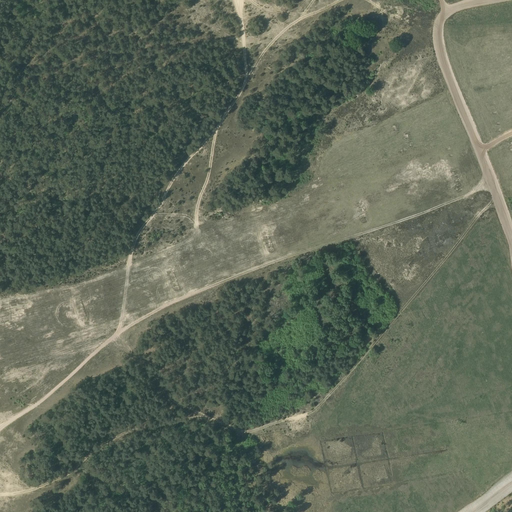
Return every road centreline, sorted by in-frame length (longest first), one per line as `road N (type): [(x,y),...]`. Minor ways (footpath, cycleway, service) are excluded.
road 1 (track): [(0,494),(64,475),(134,430),(205,417),(245,431),(307,414),(481,215),(501,208)]
road 2 (track): [(118,333),(186,296),(491,182)]
road 3 (track): [(118,333),(139,231),(262,55),(314,0)]
road 4 (track): [(511,235),(438,44),(445,11),(489,0)]
road 5 (track): [(0,428),(118,333)]
